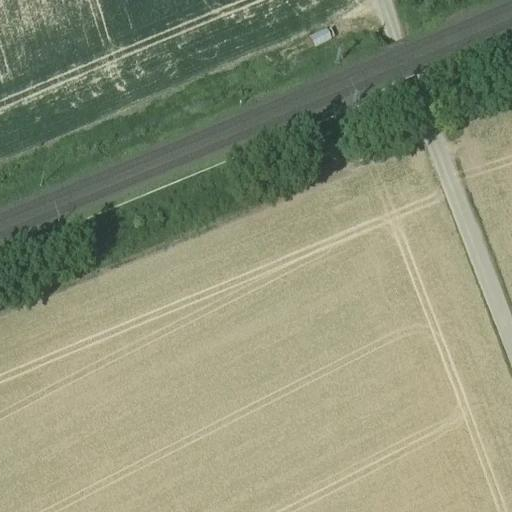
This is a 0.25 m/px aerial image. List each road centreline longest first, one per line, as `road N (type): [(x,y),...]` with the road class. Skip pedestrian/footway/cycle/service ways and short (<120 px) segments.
road 1 (track): [(0,332),(445,151)]
road 2 (residential): [(442,141),(511,329)]
road 3 (residential): [(442,141),(384,0)]
